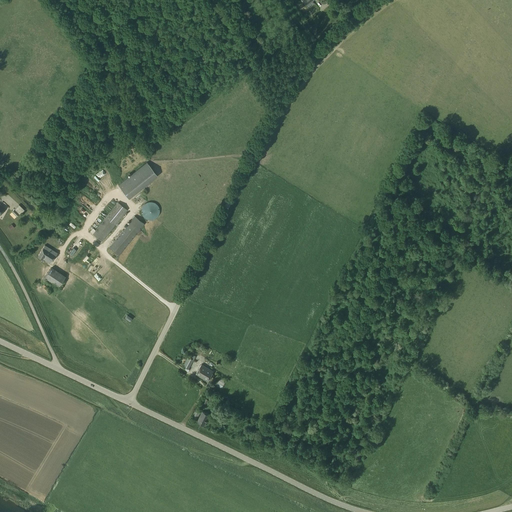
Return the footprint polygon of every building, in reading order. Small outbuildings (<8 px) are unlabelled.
[(158,175),(147,162),(118,185),(128,198),(158,175)] [(158,210),(157,208),(157,206),(156,204),(155,203),(154,202),(152,201),(151,201),(149,200),(147,200),(145,201),(143,202),(142,203),(141,204),(140,206),(139,208),(139,209),(139,211),(140,213),(140,214),(141,216),(142,217),(144,218),(146,219),(148,219),(150,219),(151,218),(153,218),(155,217),(156,215),(157,213),(157,212),(158,210)] [(128,210),(118,202),(95,230),(93,228),(90,232),(102,242),(128,210)] [(144,224),(135,216),(109,247),(119,255),(144,224)] [(57,253),(45,245),(42,249),(38,256),(42,259),(42,258),(50,264),(57,253)] [(95,275),(102,265),(96,261),(89,271),(95,275)] [(65,276),(50,266),(43,278),(57,287),(65,276)] [(55,288),(45,281),(42,286),(52,293),(55,288)] [(194,360),(188,357),(183,366),(189,369),(194,360)] [(213,372),(201,365),(196,374),(208,381),(213,372)] [(210,397),(206,395),(203,401),(201,404),(206,407),(208,403),(208,402),(210,397)] [(201,411),(196,409),(192,418),(196,420),(201,411)] [(210,415),(203,411),(197,423),(204,426),(210,415)]
